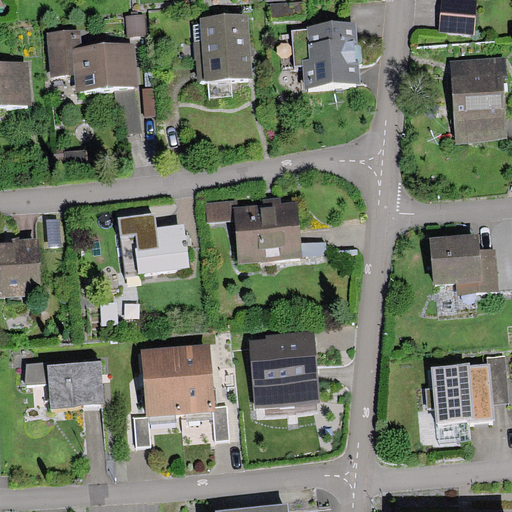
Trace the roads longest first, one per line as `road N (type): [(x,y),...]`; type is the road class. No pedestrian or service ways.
road 1 (residential): [(0,199),(381,160)]
road 2 (residential): [(351,479),(0,500)]
road 3 (residential): [(377,217),(351,479)]
road 4 (residential): [(394,0),(381,160)]
road 5 (residential): [(511,466),(351,479)]
road 6 (residential): [(511,207),(377,217)]
